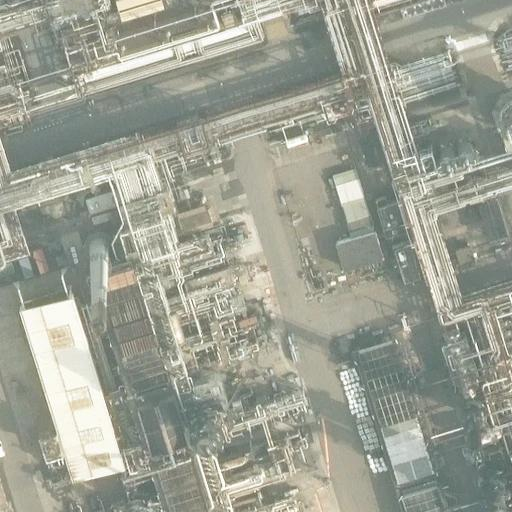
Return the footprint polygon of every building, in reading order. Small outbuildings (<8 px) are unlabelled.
[(161,0),(117,0),(123,20),(164,7),(161,0)] [(278,0),(251,8),(254,18),(254,19),(289,8),(287,0),(278,0)] [(357,168),(333,175),(352,236),(336,241),(344,268),(384,256),(357,168)] [(390,202),(388,195),(376,199),(385,227),(404,221),(397,200),(390,202)] [(498,197),(446,213),(457,251),(510,235),(498,197)] [(23,311),(39,362),(72,469),(132,450),(151,511),(228,511),(158,283),(184,275),(164,207),(110,224),(127,280),(23,311)] [(422,274),(410,241),(396,246),(406,279),(422,274)] [(454,511),(398,329),(350,343),(401,511),(454,511)] [(511,350),(497,355),(511,402),(511,350)]
